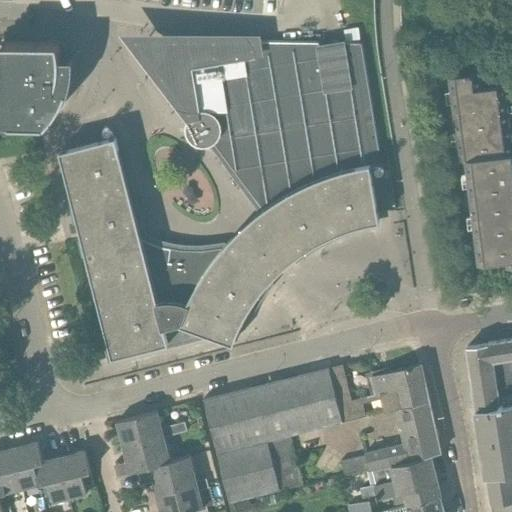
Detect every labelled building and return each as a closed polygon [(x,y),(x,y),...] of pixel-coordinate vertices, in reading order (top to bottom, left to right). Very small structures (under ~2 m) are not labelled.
[(372,152),(371,150),(354,43),(346,43),(320,46),(320,42),(216,41),(216,42),(170,41),(170,45),(168,45),(167,45),(165,45),(163,46),(160,48),(159,48),(158,50),(157,51),(157,53),(156,55),(156,57),(157,59),(157,60),(158,62),(159,63),(160,64),(157,66),(196,119),(194,120),(192,124),(192,128),(192,132),(194,135),(196,138),(199,140),(203,141),(212,140),(212,141),(266,213),(297,253),(297,254),(306,248),(316,242),(331,234),(347,228),(361,224),(375,220),(364,153),(372,152)] [(61,59),(58,44),(4,43),(4,61),(0,60),(0,119),(11,120),(11,125),(46,125),(52,119),(57,113),(61,105),(65,98),(68,90),(70,83),(72,74),(72,67),(72,59),(61,59)] [(508,108),(506,95),(505,86),(481,89),(479,73),(450,78),(454,115),(508,108)] [(457,138),(510,131),(508,108),(454,115),(457,138)] [(466,161),(511,154),(511,142),(510,131),(457,138),(460,161),(466,161)] [(253,301),(259,293),(266,284),(272,275),(280,267),(287,261),(297,253),(266,213),(224,248),(202,251),(182,251),(162,247),(140,238),(117,146),(116,142),(62,156),(112,353),(176,336),(181,322),(185,321),(188,320),(196,319),(203,319),(210,319),(218,320),(225,322),(228,323),(232,324),(235,325),(239,326),(243,318),(248,309),(253,301)] [(469,182),(511,176),(511,154),(466,161),(469,182)] [(472,203),(511,197),(511,176),(469,182),(472,203)] [(511,218),(511,197),(472,203),(474,223),(511,218)] [(511,239),(511,218),(474,223),(477,244),(511,239)] [(511,239),(477,244),(480,264),(508,261),(509,267),(511,266),(511,239)] [(511,339),(488,343),(488,344),(468,347),(474,390),(511,383),(511,339)] [(303,485),(290,436),(343,423),(367,416),(362,398),(352,400),(343,365),(330,368),(330,367),(204,399),(230,503),(303,485)] [(397,410),(429,403),(421,365),(370,377),(379,414),(397,410)] [(511,511),(511,383),(474,390),(486,476),(488,476),(494,511),(511,511)] [(403,437),(435,430),(429,403),(397,410),(401,427),(399,429),(402,431),(403,437)] [(144,442),(142,433),(163,428),(158,411),(117,422),(125,447),(144,442)] [(172,425),(174,435),(188,431),(187,427),(186,422),(172,425)] [(166,437),(174,435),(172,425),(163,428),(142,433),(144,442),(125,447),(127,460),(116,463),(119,474),(139,469),(172,461),(166,437)] [(345,475),(373,469),(431,456),(440,453),(435,430),(403,437),(405,444),(365,453),(366,455),(341,461),(345,475)] [(53,503),(71,499),(61,457),(44,461),(39,441),(34,442),(44,483),(48,482),(53,503)] [(40,485),(44,483),(34,442),(13,448),(24,489),(40,485)] [(7,494),(24,489),(13,448),(0,451),(0,471),(5,493),(7,492),(7,494)] [(86,487),(95,485),(91,471),(92,471),(86,451),(61,457),(71,499),(88,494),(86,487)] [(209,488),(208,484),(207,479),(198,481),(192,456),(172,461),(139,469),(142,483),(153,480),(156,492),(176,487),(179,496),(201,491),(209,488)] [(406,505),(441,496),(431,456),(373,469),(377,485),(360,489),(362,499),(377,494),(378,499),(403,493),(406,505)] [(205,507),(201,491),(179,496),(176,487),(156,492),(161,511),(185,511),(193,510),(193,511),(208,511),(207,507),(205,507)] [(445,511),(441,496),(406,505),(407,511),(445,511)] [(349,511),(372,511),(370,501),(348,505),(349,511)]
